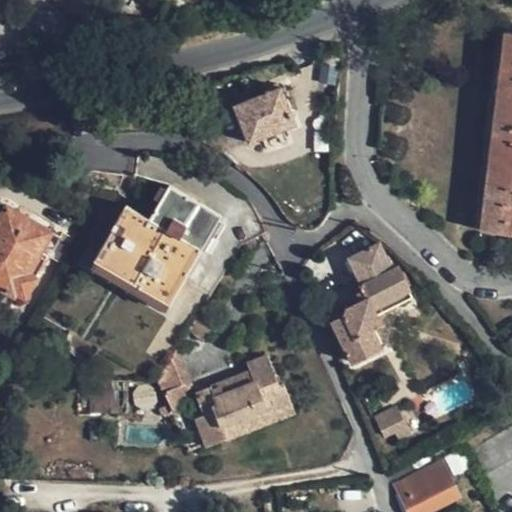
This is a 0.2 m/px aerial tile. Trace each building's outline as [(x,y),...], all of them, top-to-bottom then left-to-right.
[(511,33),(503,33),(480,229),(511,234),(511,33)] [(280,88),(234,106),(248,142),(295,124),(280,88)] [(219,215),(170,185),(149,220),(127,207),(91,268),(165,310),(219,215)] [(30,271),(52,233),(7,206),(0,217),(0,287),(16,297),(18,295),(26,300),(38,276),(30,271)] [(376,314),(378,313),(375,307),(408,290),(396,264),(391,267),(379,245),(348,258),(361,282),(348,290),(352,297),(344,301),(346,308),(343,318),(332,323),(352,362),(380,349),(372,331),(376,314)] [(378,313),(379,314),(412,297),(408,290),(375,307),(378,313)] [(203,305),(193,321),(209,335),(222,320),(203,305)] [(157,375),(169,404),(174,413),(191,385),(175,348),(157,375)] [(247,364),(250,372),(195,396),(204,417),(194,420),(207,448),(246,431),(243,424),(291,404),(283,384),(278,386),(266,356),(247,364)] [(151,383),(89,382),(91,413),(126,414),(126,409),(169,404),(157,375),(151,383)] [(407,406),(384,416),(390,430),(401,425),(404,431),(416,425),(407,406)] [(511,426),(469,451),(483,477),(511,459),(511,426)] [(427,511),(458,496),(442,463),(396,487),(409,511),(427,511)]
